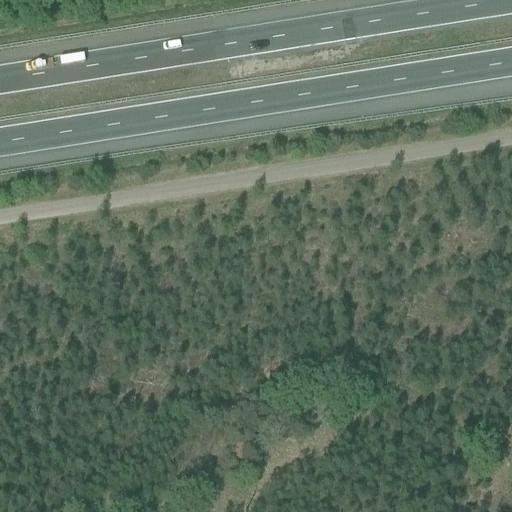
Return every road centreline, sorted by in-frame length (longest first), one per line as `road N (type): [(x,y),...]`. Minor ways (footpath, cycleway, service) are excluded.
road 1 (unclassified): [(0,217),(511,136)]
road 2 (motorway): [(0,142),(511,62)]
road 3 (motorway): [(511,0),(0,80)]
